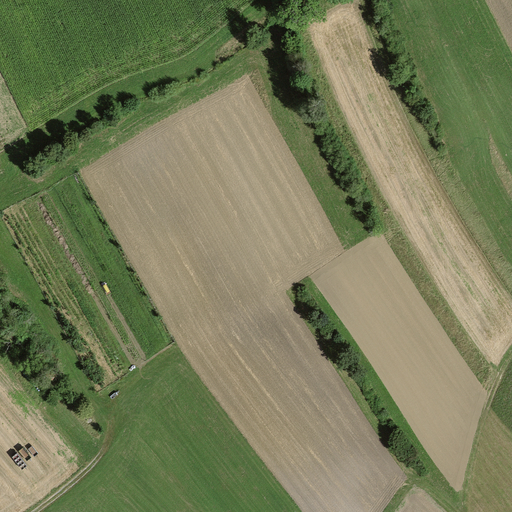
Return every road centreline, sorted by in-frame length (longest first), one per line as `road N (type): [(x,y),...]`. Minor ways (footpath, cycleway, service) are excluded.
road 1 (track): [(314,288),(462,508)]
road 2 (track): [(511,343),(467,447),(465,511)]
